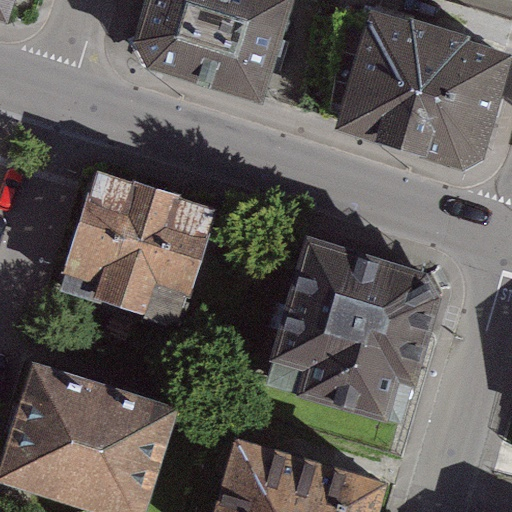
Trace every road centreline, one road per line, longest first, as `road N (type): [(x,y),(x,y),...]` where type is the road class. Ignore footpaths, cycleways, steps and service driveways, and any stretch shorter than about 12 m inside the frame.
road 1 (tertiary): [(74,95),(511,237)]
road 2 (residential): [(511,260),(438,511)]
road 3 (residential): [(74,95),(0,316)]
